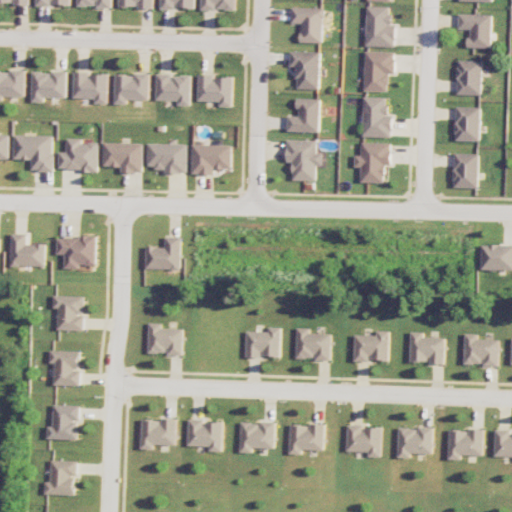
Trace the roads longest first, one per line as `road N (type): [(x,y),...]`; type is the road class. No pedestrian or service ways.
road 1 (residential): [(0,201),(511,211)]
road 2 (residential): [(511,402),(113,382)]
road 3 (residential): [(123,204),(108,511)]
road 4 (residential): [(261,44),(0,36)]
road 5 (residential): [(427,210),(432,0)]
road 6 (residential): [(262,0),(256,206)]
